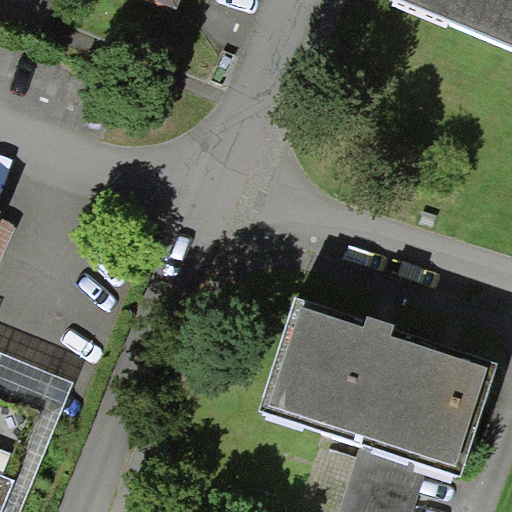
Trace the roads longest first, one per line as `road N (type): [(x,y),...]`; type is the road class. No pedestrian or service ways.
road 1 (residential): [(201,210),(77,511)]
road 2 (residential): [(201,210),(511,304)]
road 3 (residential): [(287,0),(201,210)]
road 4 (residential): [(0,139),(201,210)]
